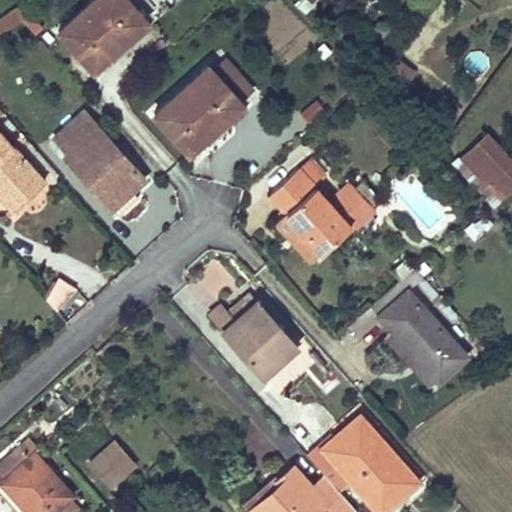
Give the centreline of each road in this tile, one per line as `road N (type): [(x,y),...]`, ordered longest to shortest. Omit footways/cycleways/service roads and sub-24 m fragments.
road 1 (residential): [(0,407),(210,209)]
road 2 (unknown): [(210,209),(346,358),(360,353)]
